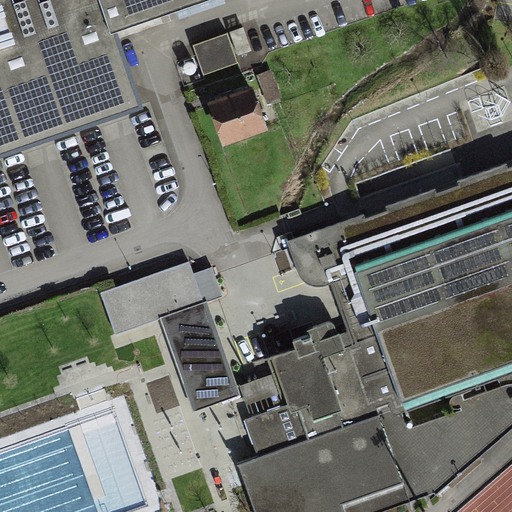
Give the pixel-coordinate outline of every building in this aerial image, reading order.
[(0,0),(0,162),(148,119),(117,34),(105,0),(0,0)] [(105,0),(117,34),(230,0),(105,0)] [(270,70),(255,76),(265,104),(280,99),(270,70)] [(223,98),(207,103),(222,148),(268,132),(253,88),(234,94),(232,90),(222,93),(223,98)] [(409,418),(511,377),(511,161),(287,242),(297,272),(301,280),(307,286),(316,288),(325,287),(355,278),(373,327),(338,338),(332,321),(307,329),(310,337),(294,342),(297,350),(273,358),(289,408),(248,421),(261,459),(239,467),(253,511),(383,511),(437,492),(511,429),(511,384),(506,385),(454,402),(457,409),(411,423),(409,418)] [(111,278),(96,283),(115,335),(223,297),(212,266),(192,274),(188,263),(115,289),(111,278)] [(198,404),(233,391),(203,309),(168,322),(198,404)]
